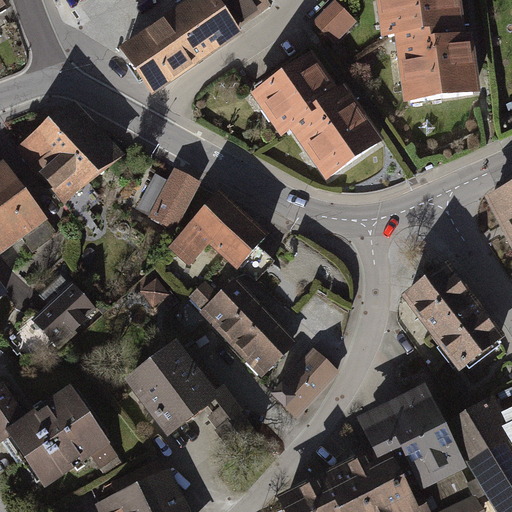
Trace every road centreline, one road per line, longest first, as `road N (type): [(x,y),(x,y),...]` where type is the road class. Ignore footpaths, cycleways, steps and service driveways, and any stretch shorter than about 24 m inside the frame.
road 1 (tertiary): [(372,219),(336,219),(302,207),(54,75)]
road 2 (residential): [(372,219),(376,286),(354,372),(245,511)]
road 3 (unclassified): [(511,312),(440,195)]
